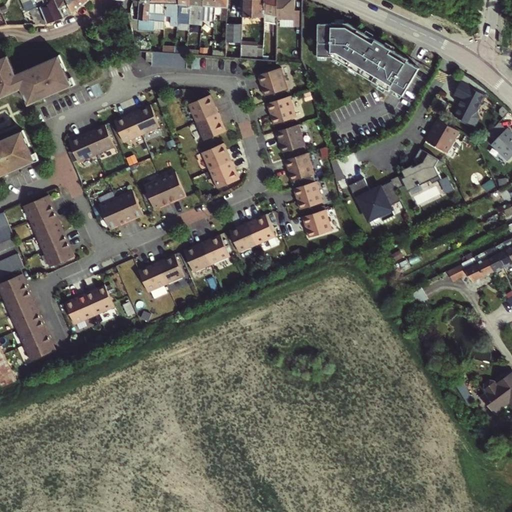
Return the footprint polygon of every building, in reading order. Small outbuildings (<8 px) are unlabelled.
[(35,7),(32,0),(23,0),(28,10),(31,9),(35,7)] [(32,0),(35,7),(31,9),(37,23),(46,23),(48,22),(47,18),(44,10),(40,0),(32,0)] [(46,0),(40,0),(44,10),(46,9),(45,6),(48,5),(46,0)] [(48,22),(64,18),(57,0),(46,0),(48,5),(45,6),(46,9),(44,10),(47,18),(48,22)] [(71,4),(69,0),(57,0),(64,18),(65,17),(67,16),(65,12),(68,11),(68,6),(71,4)] [(69,0),(71,4),(68,6),(68,11),(65,12),(67,16),(74,11),(85,4),(89,0),(69,0)] [(151,19),(151,0),(140,0),(141,0),(140,13),(132,12),(134,18),(137,18),(151,19)] [(151,0),(151,19),(137,18),(137,21),(139,21),(139,28),(154,29),(155,27),(165,28),(167,3),(167,0),(151,0)] [(167,0),(167,3),(176,3),(176,7),(172,7),(172,23),(179,24),(180,16),(180,0),(167,0)] [(180,0),(180,16),(183,16),(183,24),(191,24),(192,0),(180,0)] [(192,0),(191,24),(190,29),(197,30),(198,19),(199,19),(199,9),(195,8),(195,6),(204,6),(204,0),(192,0)] [(203,19),(216,20),(216,6),(216,0),(204,0),(204,6),(203,19)] [(216,0),(216,6),(222,6),(222,20),(228,21),(229,0),(216,0)] [(242,0),(242,16),(265,17),(265,0),(242,0)] [(273,32),(277,32),(278,18),(278,0),(265,0),(265,17),(265,27),(267,28),(268,22),(273,23),(273,32)] [(278,0),(278,18),(294,18),(293,25),(304,26),(304,11),(295,11),(295,0),(278,0)] [(227,24),(226,56),(231,56),(241,57),(241,52),(242,24),(228,24),(227,24)] [(348,25),(332,24),(332,25),(318,25),(317,57),(331,59),(387,94),(388,92),(395,96),(400,100),(418,73),(410,68),(406,65),(407,63),(348,25)] [(149,41),(136,40),(138,50),(148,50),(149,50),(149,41)] [(153,51),(153,61),(152,65),(159,65),(160,51),(153,51)] [(188,53),(181,53),(180,67),(187,67),(188,53)] [(17,74),(9,55),(0,59),(0,91),(2,96),(22,87),(29,103),(36,100),(34,97),(43,93),(47,91),(50,90),(51,93),(72,84),(68,72),(67,70),(66,70),(60,54),(50,58),(51,59),(38,65),(39,66),(33,69),(32,67),(17,74)] [(277,67),(253,73),(255,81),(257,80),(261,94),(283,88),(277,67)] [(463,80),(455,94),(463,99),(462,100),(461,100),(459,104),(460,105),(454,115),(459,118),(458,119),(460,120),(460,119),(474,127),(478,118),(477,112),(487,94),(463,80)] [(212,104),(207,93),(186,102),(195,120),(203,138),(223,129),(218,117),(220,116),(217,110),(214,103),(212,104)] [(287,95),(263,101),(265,109),(267,108),(271,122),(293,116),(287,95)] [(126,117),(115,122),(124,142),(142,135),(160,127),(151,106),(139,111),(139,109),(132,112),(125,115),(126,117)] [(447,153),(460,131),(439,119),(427,140),(447,153)] [(296,123),(273,129),(275,137),(277,137),(280,150),(302,144),(296,123)] [(81,137),(69,142),(78,163),(97,155),(115,147),(106,127),(94,132),(93,130),(87,133),(80,135),(81,137)] [(511,132),(508,128),(492,145),(508,161),(511,157),(511,132)] [(14,135),(0,140),(0,172),(6,170),(5,169),(12,166),(14,169),(35,160),(29,146),(30,145),(24,129),(14,134),(14,135)] [(225,152),(220,141),(200,150),(208,168),(216,186),(237,177),(231,166),(233,165),(230,158),(227,152),(225,152)] [(440,160),(421,149),(416,158),(420,165),(414,168),(413,165),(403,170),(409,183),(431,172),(430,170),(436,167),(440,160)] [(306,151),(282,158),(284,165),(286,165),(290,178),(312,172),(306,151)] [(339,179),(345,178),(340,159),(334,160),(339,179)] [(174,170),(143,184),(154,208),(185,194),(174,170)] [(355,197),(357,196),(366,213),(376,208),(381,219),(394,213),(389,204),(400,199),(390,179),(374,188),(375,190),(371,192),(363,176),(348,183),(355,197)] [(316,179),(292,186),(294,193),(296,193),(300,206),(321,200),(316,179)] [(132,190),(99,204),(109,228),(142,213),(132,190)] [(48,193),(25,203),(52,265),(75,255),(48,193)] [(325,207),(301,214),(303,221),(305,221),(309,235),(331,229),(325,207)] [(4,209),(0,211),(0,241),(15,235),(4,209)] [(240,224),(229,229),(238,250),(256,242),(274,234),(265,213),(254,219),(253,217),(246,220),(239,223),(240,224)] [(195,245),(184,250),(193,271),(211,262),(229,254),(220,234),(209,239),(208,237),(201,240),(194,243),(195,245)] [(511,239),(506,242),(503,243),(511,260),(511,239)] [(511,260),(503,243),(495,248),(497,252),(499,252),(506,266),(511,263),(511,260)] [(495,248),(485,252),(495,272),(504,267),(506,266),(499,252),(497,252),(495,248)] [(0,275),(24,265),(18,251),(0,259),(0,275)] [(475,258),(485,277),(495,272),(485,252),(475,258)] [(150,265),(139,271),(148,291),(166,283),(184,275),(175,254),(163,259),(163,258),(156,261),(149,264),(150,265)] [(475,258),(464,263),(452,269),(457,279),(469,273),(474,282),(485,277),(475,258)] [(24,271),(0,282),(0,286),(34,359),(60,346),(24,271)] [(94,313),(114,304),(105,286),(92,292),(91,290),(85,293),(94,313)] [(66,304),(75,322),(94,313),(85,293),(78,296),(79,298),(66,304)] [(18,381),(0,343),(0,380),(3,387),(9,385),(18,381)] [(511,392),(504,381),(499,385),(507,397),(511,403),(511,392)] [(499,385),(491,391),(500,402),(507,397),(499,385)]
